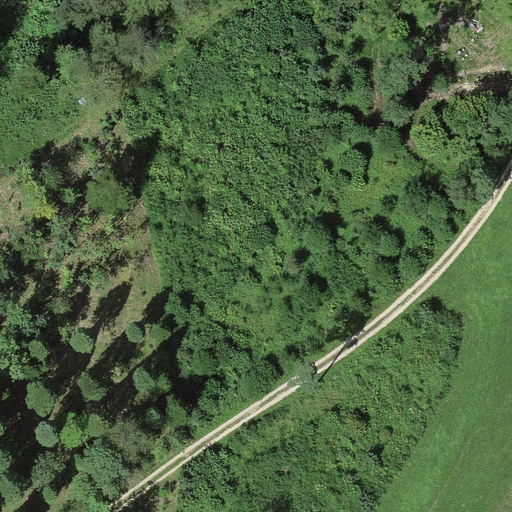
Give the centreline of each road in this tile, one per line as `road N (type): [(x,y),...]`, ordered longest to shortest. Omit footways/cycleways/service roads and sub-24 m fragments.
road 1 (track): [(112,511),(412,294),(511,173)]
road 2 (track): [(0,182),(256,0)]
